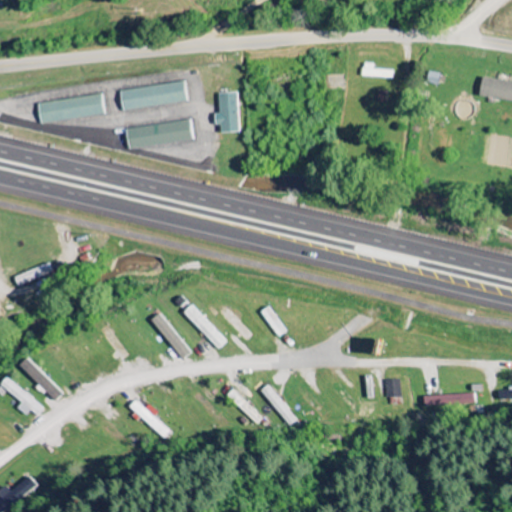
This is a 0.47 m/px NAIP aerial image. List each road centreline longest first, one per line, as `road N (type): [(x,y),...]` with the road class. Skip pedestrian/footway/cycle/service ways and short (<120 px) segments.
road 1 (residential): [(0,461),(100,392),(149,374),(213,363),(511,368)]
road 2 (trunk): [(511,272),(0,150)]
road 3 (trunk): [(0,178),(511,299)]
road 4 (tertiary): [(0,65),(351,36),(511,46)]
